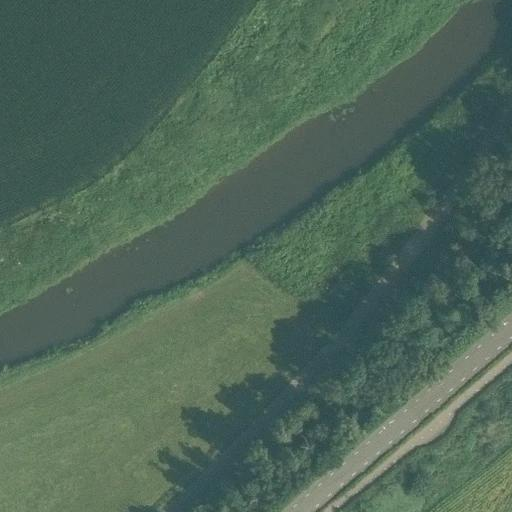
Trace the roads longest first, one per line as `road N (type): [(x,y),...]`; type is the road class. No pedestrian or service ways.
road 1 (unclassified): [(172,511),(369,304),(511,102)]
road 2 (tertiary): [(293,511),(511,324)]
